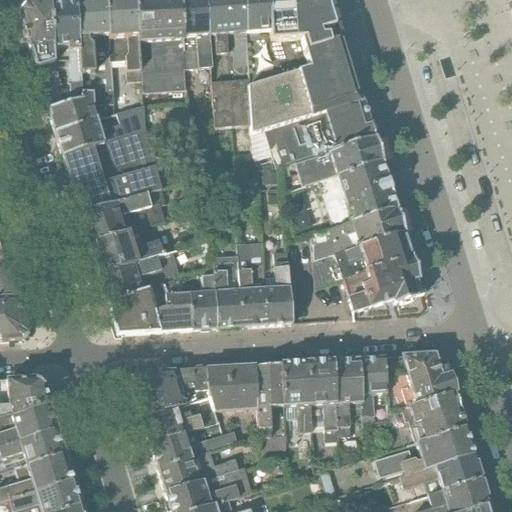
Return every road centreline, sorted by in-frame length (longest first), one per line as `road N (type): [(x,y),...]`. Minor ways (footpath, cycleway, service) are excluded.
road 1 (residential): [(78,358),(477,333)]
road 2 (residential): [(477,333),(371,0)]
road 3 (residential): [(78,358),(0,101)]
road 4 (residential): [(125,511),(78,358)]
